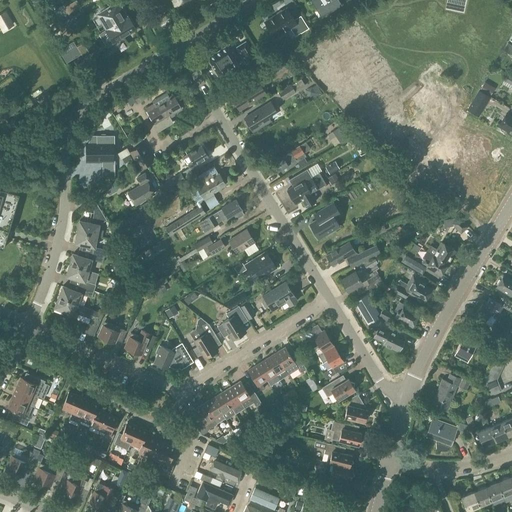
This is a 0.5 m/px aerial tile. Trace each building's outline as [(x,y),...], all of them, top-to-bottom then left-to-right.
[(107,8),(108,8),(99,14),(107,29),(106,30),(128,17),(128,16),(126,17),(116,0),(108,5),(109,7),(107,8)] [(310,0),(317,11),(321,17),(329,12),(346,1),(345,0),(310,0)] [(76,1),(65,8),(68,13),(79,6),(76,1)] [(68,13),(71,19),(83,12),(79,6),(68,13)] [(301,33),(308,28),(300,16),(294,20),(287,8),(265,22),(274,37),(295,24),(301,33)] [(57,27),(60,25),(62,24),(68,20),(65,15),(59,18),(56,20),(54,21),(57,27)] [(128,17),(106,30),(113,42),(123,37),(124,37),(124,36),(128,34),(129,34),(129,33),(136,29),(134,26),(135,25),(131,18),(130,19),(128,17)] [(218,75),(218,76),(219,75),(239,62),(239,63),(240,62),(239,61),(243,59),(246,62),(245,62),(246,63),(247,62),(254,58),(255,57),(254,56),(254,57),(246,43),(245,42),(244,43),(237,47),(236,48),(237,48),(239,52),(235,54),(229,46),(229,45),(228,45),(208,58),(208,57),(207,58),(208,59),(218,75)] [(511,50),(511,45),(507,43),(503,50),(510,54),(511,50)] [(90,55),(83,44),(77,47),(84,58),(90,55)] [(333,70),(321,51),(313,56),(325,75),(333,70)] [(276,62),(264,69),(269,76),(281,69),(276,62)] [(262,78),(231,96),(239,110),(260,98),(259,97),(265,93),(263,90),(268,87),(262,78)] [(480,90),(490,96),(495,88),(484,82),(480,90)] [(297,91),(292,84),(280,92),(284,99),(297,91)] [(137,103),(149,96),(144,87),(132,95),(137,103)] [(490,96),(480,90),(479,90),(467,109),(479,117),(491,97),(490,96)] [(146,109),(155,124),(181,109),(173,96),(169,98),(166,93),(152,101),(154,104),(146,109)] [(131,94),(114,105),(116,108),(128,101),(130,105),(136,102),(132,95),(131,94)] [(0,124),(4,131),(13,124),(8,117),(21,108),(16,102),(5,110),(2,105),(0,106),(0,124)] [(244,118),(246,121),(245,123),(247,126),(249,126),(252,132),(271,121),(268,116),(276,111),(270,102),(244,118)] [(446,115),(451,108),(446,105),(434,114),(439,120),(446,115)] [(511,117),(505,114),(503,117),(498,125),(511,133),(511,117)] [(348,138),(340,126),(332,132),(340,144),(348,138)] [(96,161),(100,161),(102,161),(102,177),(115,177),(114,160),(113,160),(113,144),(114,144),(114,135),(105,135),(101,135),(96,135),(96,143),(88,143),(86,143),(86,161),(96,161)] [(366,141),(364,142),(360,135),(350,141),(359,157),(373,150),(370,146),(366,141)] [(494,149),(471,135),(463,150),(485,164),(494,149)] [(306,157),(304,154),(310,150),(305,143),(299,146),(290,152),(291,152),(282,157),(271,164),(276,173),(288,166),(287,166),(291,163),(290,162),(295,159),(297,162),(306,157)] [(144,144),(130,152),(140,169),(154,162),(144,144)] [(194,165),(208,157),(205,152),(205,150),(203,147),(202,147),(201,146),(187,154),(182,157),(189,168),(194,165)] [(436,186),(461,202),(471,186),(462,180),(463,179),(456,175),(455,176),(447,170),(449,166),(439,159),(433,167),(444,174),(436,186)] [(334,161),(325,167),(329,174),(338,168),(334,161)] [(311,178),(306,170),(289,180),(293,187),(287,190),(291,197),(321,180),(317,174),(311,178)] [(141,185),(140,186),(128,193),(135,205),(154,194),(146,182),(149,180),(144,172),(136,177),(141,185)] [(165,192),(184,179),(180,173),(161,185),(165,192)] [(221,179),(219,174),(211,178),(209,174),(194,183),(205,200),(213,195),(212,193),(225,185),(224,183),(225,182),(223,179),(221,179)] [(331,184),(338,180),(334,174),(328,178),(331,184)] [(291,197),(291,198),(295,204),(311,193),(318,189),(323,186),(324,186),(321,180),(291,197)] [(0,240),(14,192),(0,188),(0,240)] [(228,219),(234,215),(237,219),(244,215),(235,200),(221,208),(222,209),(199,223),(204,232),(212,228),(211,227),(218,224),(217,223),(222,220),(227,217),(228,219)] [(333,203),(319,212),(313,215),(317,221),(310,225),(315,234),(314,234),(318,240),(322,237),(322,236),(325,234),(326,236),(333,231),(333,230),(339,226),(335,220),(332,213),(338,210),(333,203)] [(201,205),(165,228),(169,236),(205,213),(201,205)] [(429,211),(426,205),(417,211),(421,216),(429,211)] [(101,223),(107,220),(100,208),(94,212),(101,223)] [(141,219),(137,213),(126,220),(128,223),(130,226),(135,222),(141,219)] [(458,216),(452,224),(463,234),(470,226),(458,216)] [(79,221),(77,232),(97,236),(102,237),(103,230),(98,229),(99,225),(79,221)] [(375,229),(377,235),(385,231),(383,226),(375,229)] [(229,240),(237,253),(254,243),(246,230),(229,240)] [(92,247),(90,253),(104,256),(107,257),(108,250),(95,247),(97,236),(77,232),(75,244),(92,247)] [(209,236),(194,244),(198,252),(213,243),(209,236)] [(207,248),(211,254),(211,255),(225,247),(221,239),(207,248)] [(357,254),(349,242),(340,247),(326,256),(329,260),(327,262),(329,265),(332,265),(333,266),(346,258),(347,259),(357,254)] [(428,253),(447,264),(448,263),(447,263),(455,250),(441,242),(437,249),(430,245),(426,251),(428,253)] [(376,245),(357,254),(347,259),(346,259),(351,268),(380,254),(376,245)] [(440,275),(447,264),(428,253),(426,251),(422,258),(424,259),(421,263),(426,266),(426,267),(440,275)] [(72,254),(69,265),(88,271),(91,260),(102,263),(104,256),(90,253),(89,259),(72,254)] [(260,277),(261,278),(269,274),(268,272),(276,267),(267,253),(263,255),(263,254),(260,255),(261,256),(245,266),(254,281),(260,277)] [(377,263),(374,257),(363,264),(367,269),(377,263)] [(407,266),(422,275),(426,268),(411,259),(407,266)] [(81,287),(94,291),(96,285),(85,281),(88,271),(69,265),(66,276),(82,281),(81,287)] [(362,284),(355,272),(341,280),(348,292),(362,284)] [(391,291),(405,299),(408,292),(424,301),(427,296),(428,296),(431,292),(430,291),(431,289),(424,286),(426,282),(412,274),(404,289),(395,284),(391,291)] [(380,280),(377,275),(367,281),(370,286),(367,288),(370,292),(371,291),(373,294),(380,290),(378,287),(380,286),(381,283),(380,280)] [(511,280),(504,275),(497,287),(511,296),(511,280)] [(297,301),(293,296),(294,296),(285,282),(263,296),(272,310),(281,304),(284,309),(297,301)] [(154,287),(159,295),(167,290),(163,283),(154,287)] [(63,286),(58,297),(77,304),(81,294),(91,297),(94,291),(81,287),(79,292),(63,286)] [(243,291),(225,302),(230,308),(247,297),(243,291)] [(354,302),(370,328),(379,322),(376,316),(378,314),(377,312),(381,309),(373,296),(369,298),(367,294),(354,302)] [(58,297),(54,308),(78,317),(79,315),(93,320),(91,324),(97,327),(102,314),(96,312),(77,304),(58,297)] [(474,317),(484,323),(489,326),(492,325),(495,319),(492,317),(500,304),(490,298),(485,305),(482,303),(474,317)] [(241,307),(248,319),(255,315),(247,303),(241,307)] [(239,321),(246,317),(239,305),(226,313),(229,319),(222,323),(233,340),(246,332),(239,321)] [(174,306),(166,311),(169,317),(177,312),(174,306)] [(413,323),(415,324),(419,317),(417,316),(418,314),(404,307),(400,314),(397,312),(394,317),(412,326),(413,323)] [(383,308),(378,317),(390,323),(394,314),(390,312),(383,308)] [(205,358),(218,350),(210,338),(216,335),(209,324),(201,317),(197,319),(195,329),(200,336),(194,340),(197,346),(193,349),(198,357),(202,354),(205,358)] [(122,343),(127,331),(104,321),(97,336),(115,343),(116,340),(122,343)] [(379,328),(374,338),(384,343),(383,344),(398,351),(400,347),(401,348),(404,343),(402,342),(404,338),(389,331),(389,333),(379,328)] [(314,337),(323,352),(334,346),(324,330),(315,336),(312,330),(301,337),(305,343),(314,337)] [(151,348),(156,337),(145,332),(140,334),(139,336),(131,333),(124,348),(141,355),(145,346),(151,348)] [(465,334),(453,355),(467,362),(478,342),(465,334)] [(511,355),(511,351),(509,343),(499,347),(508,357),(511,355)] [(180,370),(187,366),(178,350),(174,352),(161,346),(154,363),(167,369),(169,366),(176,370),(179,368),(180,370)] [(334,346),(323,352),(319,355),(324,363),(328,360),(333,368),(323,373),(327,379),(337,372),(334,367),(343,362),(334,346)] [(285,347),(276,353),(285,368),(289,374),(298,369),(301,373),(306,370),(299,358),(294,361),(285,347)] [(496,351),(491,347),(486,352),(491,357),(496,351)] [(499,348),(494,358),(505,363),(508,357),(499,347),(499,348)] [(285,368),(276,353),(266,359),(276,374),(280,380),(289,374),(285,368)] [(505,363),(494,358),(491,363),(502,368),(505,363)] [(276,374),(266,359),(257,364),(267,379),(270,386),(280,380),(276,374)] [(491,363),(489,369),(500,374),(502,368),(491,363)] [(261,383),(267,379),(257,364),(248,370),(260,390),(264,388),(261,383)] [(497,380),(500,374),(489,369),(484,379),(484,380),(497,380)] [(26,373),(24,379),(20,377),(16,387),(38,397),(44,381),(26,373)] [(459,386),(461,379),(450,374),(447,381),(442,380),(432,405),(446,411),(456,386),(459,386)] [(462,378),(461,379),(459,386),(466,390),(470,381),(462,378)] [(348,379),(338,385),(335,379),(321,388),(327,397),(334,393),(338,400),(355,390),(353,386),(353,383),(350,382),(348,379)] [(484,380),(488,390),(499,386),(497,380),(484,380)] [(240,381),(231,387),(244,408),(253,403),(256,406),(262,403),(255,392),(250,396),(240,381)] [(501,391),(499,386),(488,390),(490,396),(501,391)] [(16,387),(11,397),(33,407),(38,397),(16,387)] [(222,393),(231,407),(235,414),(244,408),(231,387),(222,393)] [(293,388),(287,392),(292,401),(298,397),(293,388)] [(66,410),(72,413),(79,396),(69,392),(59,413),(64,415),(66,410)] [(281,396),(286,403),(287,404),(289,403),(292,401),(287,392),(281,396)] [(222,393),(213,398),(222,413),(231,407),(222,393)] [(365,418),(368,417),(366,414),(367,410),(357,394),(341,404),(344,409),(346,409),(344,417),(364,422),(365,418)] [(80,421),(89,400),(79,396),(72,413),(69,419),(79,424),(81,421),(80,421)] [(35,407),(33,407),(11,397),(7,407),(21,414),(18,422),(27,425),(28,421),(31,420),(33,416),(32,414),(35,407)] [(474,411),(481,408),(476,397),(472,405),(474,411)] [(492,399),(494,405),(500,402),(498,397),(492,399)] [(222,413),(213,398),(203,404),(213,419),(216,424),(225,418),(222,413)] [(494,405),(492,399),(486,402),(488,408),(494,405)] [(97,409),(99,405),(89,400),(80,421),(81,421),(90,425),(91,421),(92,421),(97,409)] [(216,424),(213,419),(203,404),(194,410),(200,420),(195,423),(202,435),(207,431),(206,430),(210,427),(216,424)] [(107,414),(97,409),(92,421),(91,421),(90,425),(89,426),(100,430),(107,414)] [(290,419),(299,422),(301,414),(293,412),(293,411),(290,410),(288,415),(291,416),(290,419)] [(117,418),(107,414),(100,430),(106,433),(104,438),(108,440),(110,434),(117,418)] [(471,416),(465,418),(470,431),(476,429),(471,416)] [(427,436),(437,439),(436,442),(436,451),(447,450),(448,449),(449,448),(450,446),(457,425),(456,425),(456,427),(433,419),(434,417),(433,417),(426,438),(427,438),(427,436)] [(501,422),(507,437),(511,435),(511,417),(511,418),(501,422)] [(358,446),(359,442),(362,440),(360,437),(361,433),(350,430),(351,424),(333,420),(330,430),(333,431),(331,439),(340,441),(358,446)] [(127,422),(122,434),(118,433),(113,444),(127,450),(130,443),(137,427),(127,422)] [(489,427),(495,442),(507,437),(501,422),(489,427)] [(464,431),(466,427),(467,428),(468,426),(459,423),(456,429),(459,430),(459,429),(464,431)] [(145,436),(147,433),(147,431),(137,427),(130,443),(140,447),(138,452),(145,436)] [(495,442),(489,427),(477,432),(484,447),(495,442)] [(48,436),(55,439),(59,432),(51,428),(48,436)] [(148,456),(155,440),(156,437),(147,433),(145,436),(138,452),(148,456)] [(158,461),(165,444),(155,440),(148,456),(158,461)] [(326,462),(334,464),(349,467),(350,464),(352,462),(351,459),(352,455),(340,453),(342,447),(326,443),(324,453),(328,454),(326,462)] [(0,446),(0,455),(4,458),(9,446),(3,444),(2,447),(0,446)] [(165,444),(158,461),(168,465),(175,448),(165,444)] [(204,452),(210,455),(215,457),(218,450),(208,445),(204,452)] [(27,465),(33,467),(40,451),(34,448),(32,452),(26,450),(25,450),(24,450),(23,450),(23,451),(14,447),(6,467),(12,469),(12,470),(12,472),(13,473),(14,473),(15,473),(16,473),(17,473),(18,472),(23,474),(27,465)] [(108,459),(115,463),(117,457),(110,454),(108,459)] [(50,463),(49,463),(48,467),(40,463),(33,479),(51,486),(55,477),(61,479),(66,466),(54,461),(53,461),(52,461),(51,461),(51,462),(50,462),(50,463)] [(242,471),(215,461),(211,473),(237,483),(242,471)] [(353,468),(349,467),(334,464),(326,462),(323,474),(325,475),(324,481),(337,484),(338,478),(350,481),(350,477),(353,475),(352,472),(353,468)] [(118,478),(115,484),(115,485),(121,488),(125,480),(128,472),(122,469),(118,478)] [(93,480),(70,470),(61,491),(79,498),(83,489),(88,491),(93,480)] [(152,475),(150,480),(156,483),(158,478),(158,476),(153,474),(152,475)] [(202,474),(200,479),(209,484),(209,483),(212,478),(202,474)] [(511,485),(508,477),(497,482),(503,497),(505,503),(511,500),(511,485)] [(315,482),(306,478),(303,485),(312,488),(315,482)] [(485,487),(491,502),(503,497),(497,482),(485,487)] [(113,509),(118,497),(120,492),(107,487),(105,490),(96,486),(89,502),(89,503),(89,504),(89,505),(90,506),(91,507),(92,507),(93,507),(94,507),(95,506),(96,505),(106,510),(108,507),(113,509)] [(473,492),(480,507),(491,502),(485,487),(473,492)] [(257,488),(251,500),(275,511),(281,500),(257,488)] [(212,491),(207,504),(229,511),(233,498),(212,491)] [(312,494),(305,491),(303,496),(310,499),(310,500),(319,504),(321,498),(312,494)] [(480,507),(473,492),(461,497),(467,511),(480,507)] [(202,501),(192,497),(190,503),(198,506),(199,507),(202,501)] [(146,511),(148,510),(145,509),(147,505),(141,503),(140,506),(123,499),(117,511),(146,511)] [(403,504),(400,511),(421,511),(422,508),(416,507),(417,502),(409,500),(408,505),(403,504)]
